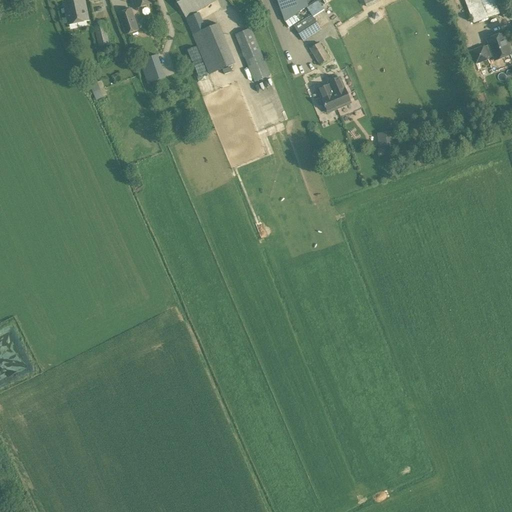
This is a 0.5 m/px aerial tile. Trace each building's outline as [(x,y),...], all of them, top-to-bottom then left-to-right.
[(62,0),(67,25),(88,21),(83,0),(62,0)] [(131,0),(134,9),(152,3),(151,0),(131,0)] [(174,0),(186,19),(216,1),(215,0),(174,0)] [(276,0),(284,23),(308,6),(305,0),(276,0)] [(464,0),(473,24),(499,14),(495,3),(503,0),(464,0)] [(117,13),(125,35),(139,30),(131,9),(117,13)] [(303,42),(321,30),(311,15),(293,27),(303,42)] [(93,24),(99,46),(101,46),(102,48),(107,46),(107,44),(109,44),(104,22),(93,24)] [(209,75),(235,64),(218,24),(192,35),(209,75)] [(235,35),(254,82),(270,76),(251,28),(235,35)] [(486,40),(489,47),(484,49),(483,47),(471,52),(475,64),(493,57),(495,61),(510,55),(502,34),(486,40)] [(319,66),(329,59),(319,43),(309,49),(319,66)] [(113,47),(105,51),(107,56),(115,53),(113,47)] [(165,78),(157,54),(139,61),(147,84),(165,78)] [(327,113),(350,104),(340,78),(328,83),(328,85),(317,90),(320,98),(316,100),(316,101),(318,106),(320,107),(324,105),(327,113)] [(91,85),(94,98),(105,95),(102,82),(91,85)] [(383,146),(393,145),(392,131),(382,132),(383,146)]
